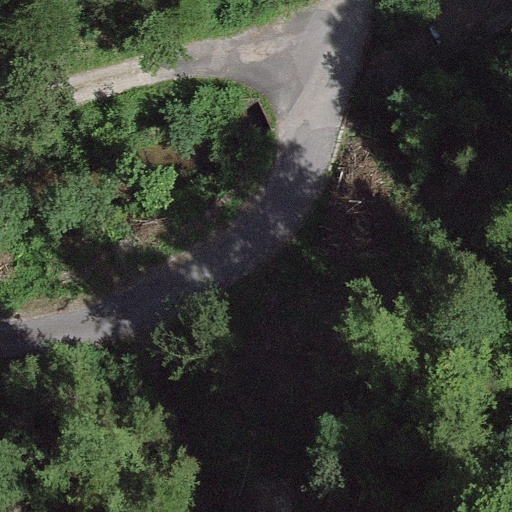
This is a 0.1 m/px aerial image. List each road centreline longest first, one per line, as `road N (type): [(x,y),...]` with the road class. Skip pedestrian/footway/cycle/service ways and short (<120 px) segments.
road 1 (track): [(314,27),(298,175),(233,265),(147,307),(0,337)]
road 2 (track): [(314,27),(0,106)]
